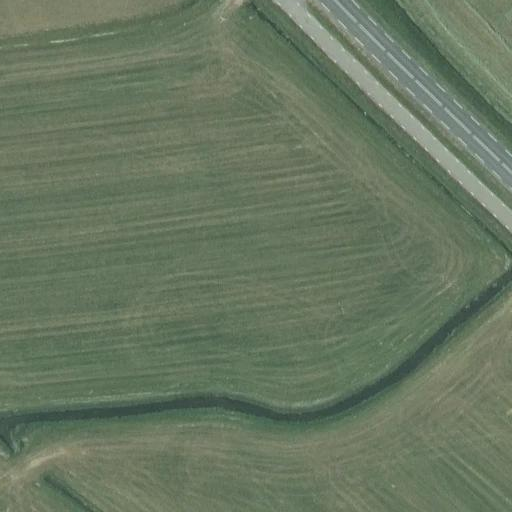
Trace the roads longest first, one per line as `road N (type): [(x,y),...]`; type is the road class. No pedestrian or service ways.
road 1 (unclassified): [(511,229),(289,5)]
road 2 (primary): [(511,168),(337,0)]
